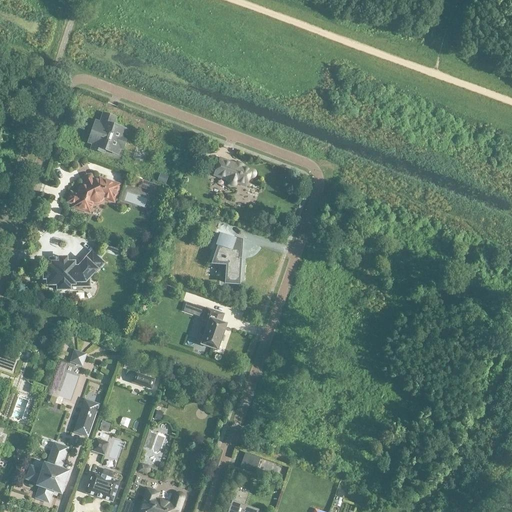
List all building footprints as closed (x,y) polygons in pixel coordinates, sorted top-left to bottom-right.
[(124,137),(126,130),(112,126),(115,118),(104,114),(100,124),(96,122),(89,142),(93,144),(92,149),(103,153),(104,150),(113,153),(115,146),(122,149),(126,138),(124,137)] [(214,176),(222,178),(222,180),(227,182),(229,181),(229,182),(229,183),(229,184),(230,185),(231,186),(232,186),(233,186),(234,186),(235,185),(236,184),(236,183),(246,186),(249,177),(251,178),(252,178),(253,178),(253,177),(254,177),(254,176),(255,176),(255,175),(255,174),(255,173),(254,172),(254,171),(253,171),(220,159),(214,176)] [(161,174),(159,180),(165,183),(168,177),(161,174)] [(74,207),(86,211),(86,213),(91,215),(94,206),(93,203),(94,204),(98,203),(100,202),(102,200),(103,198),(113,202),(119,186),(99,179),(93,182),(92,178),(84,182),(86,185),(80,188),(77,196),(71,193),(68,202),(74,204),(74,207)] [(231,248),(234,239),(220,234),(215,246),(218,247),(212,264),(226,265),(225,283),(240,284),(241,258),(240,258),(240,251),(238,250),(238,249),(234,248),(234,249),(231,248)] [(52,264),(52,267),(48,267),(48,268),(52,268),(52,273),(47,273),(47,279),(45,279),(44,279),(44,280),(45,280),(45,284),(45,286),(46,287),(47,288),(49,288),(58,288),(58,291),(60,291),(62,291),(63,291),(64,291),(66,291),(67,290),(68,290),(70,290),(70,285),(75,285),(75,283),(83,283),(82,280),(88,280),(103,264),(100,260),(99,258),(98,257),(97,256),(95,256),(92,252),(80,265),(80,266),(79,268),(74,268),(74,263),(73,263),(71,262),(70,262),(68,262),(67,263),(65,263),(65,264),(66,264),(66,266),(61,266),(60,264),(61,264),(61,263),(60,263),(60,264),(59,264),(59,263),(58,263),(56,262),(55,263),(53,264),(52,264)] [(207,328),(206,328),(205,327),(203,328),(201,329),(200,331),(200,334),(202,335),(204,336),(201,344),(201,345),(202,345),(217,350),(218,351),(218,350),(221,341),(223,335),(226,326),(227,325),(226,324),(221,323),(223,316),(224,315),(223,314),(207,309),(206,309),(206,310),(203,319),(202,320),(203,320),(209,322),(207,328)] [(136,373),(132,383),(151,389),(155,380),(136,373)] [(98,405),(85,400),(74,433),(87,437),(98,405)] [(158,411),(155,419),(161,421),(163,413),(158,411)] [(102,422),(100,430),(107,433),(110,425),(104,423),(102,422)] [(150,433),(145,448),(151,450),(156,436),(150,434),(150,433)] [(108,443),(96,439),(92,451),(104,456),(108,443)] [(261,458),(245,452),(242,462),(258,467),(257,466),(260,458),(261,458)] [(64,456),(52,453),(48,466),(45,465),(43,471),(33,468),(29,480),(39,483),(38,486),(41,487),(37,498),(48,502),(52,491),(56,492),(56,490),(59,491),(59,493),(61,493),(68,473),(59,470),(64,456)] [(142,464),(139,471),(147,474),(149,473),(150,470),(149,467),(142,464)] [(113,473),(104,470),(102,476),(93,473),(86,494),(112,503),(119,482),(111,479),(113,473)] [(182,495),(182,496),(183,497),(183,498),(183,499),(182,501),(175,498),(175,497),(174,497),(172,504),(156,499),(158,494),(156,493),(155,491),(151,490),(149,491),(147,490),(139,511),(178,511),(183,500),(183,499),(183,498),(183,497),(183,496),(182,495),(181,494),(180,494),(179,494),(178,494),(177,494),(176,495),(177,495),(178,494),(179,494),(180,495),(181,495),(182,495)] [(258,511),(259,511),(233,502),(229,511),(258,511)]
